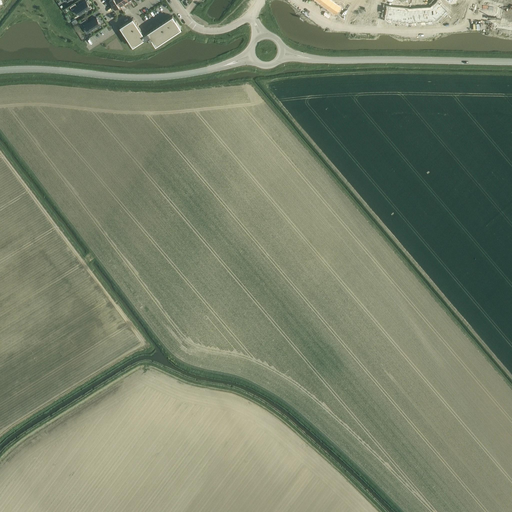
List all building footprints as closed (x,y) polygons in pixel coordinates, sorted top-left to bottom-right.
[(75,4),(70,7),(72,10),(75,8),(80,15),(91,8),(88,4),(89,3),(88,1),(87,1),(86,0),(77,6),(75,4)] [(119,6),(121,8),(115,0),(110,0),(113,5),(111,6),(114,10),(119,6)] [(332,0),(327,7),(331,10),(337,3),(332,0)] [(388,5),(386,19),(409,22),(436,20),(447,10),(437,0),(430,7),(409,8),(388,5)] [(337,3),(331,10),(335,13),(341,6),(337,3)] [(174,17),(173,15),(148,32),(148,31),(144,34),(133,18),(132,19),(128,21),(121,26),(123,31),(131,43),(132,42),(134,45),(139,42),(145,38),(145,39),(149,37),(150,40),(152,38),(156,45),(163,40),(181,28),(176,20),(174,17)] [(101,24),(100,22),(96,17),(87,23),(85,20),(80,23),(82,26),(85,25),(89,32),(101,24)]
